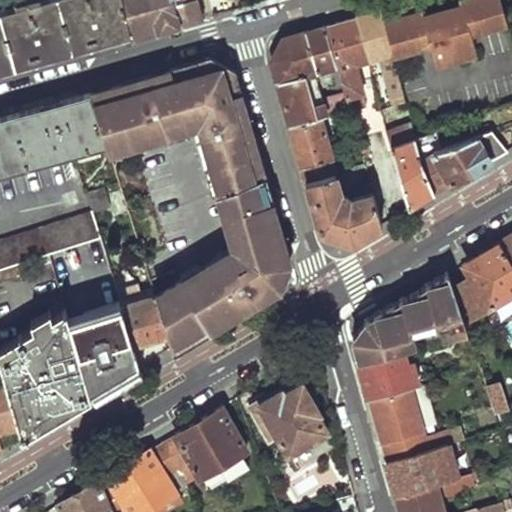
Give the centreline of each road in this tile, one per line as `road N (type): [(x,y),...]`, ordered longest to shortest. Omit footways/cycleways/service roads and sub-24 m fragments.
road 1 (residential): [(0,497),(323,303)]
road 2 (residential): [(242,28),(323,303)]
road 3 (residential): [(242,28),(0,96)]
road 4 (residential): [(323,303),(511,193)]
road 5 (residential): [(323,303),(381,511)]
